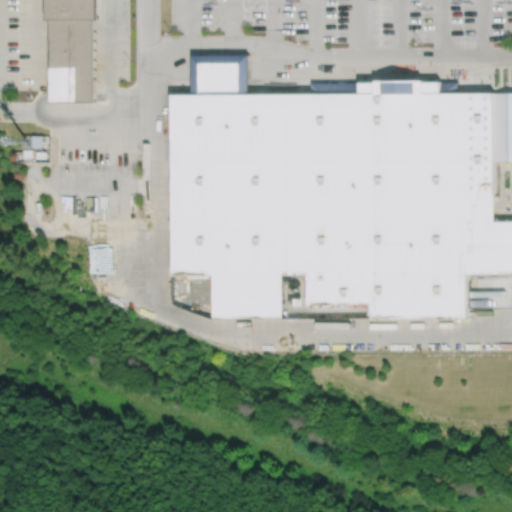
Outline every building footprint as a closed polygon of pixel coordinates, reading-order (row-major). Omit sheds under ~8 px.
[(49,0),(49,102),(93,102),(93,19),(99,19),(99,0),(49,0)] [(196,56),(196,96),(253,95),(253,55),(196,56)] [(176,96),(177,277),(217,277),(217,319),(287,319),(286,273),(310,273),(310,305),(374,304),(374,319),(470,319),(470,308),(470,274),(511,274),(511,222),(499,222),(498,162),(497,94),(462,94),(444,95),(444,82),(363,82),(363,95),(313,95),(253,95),(196,96),(176,96)] [(363,82),(363,95),(313,95),(312,83),(363,82)] [(462,82),(444,82),(444,95),(462,94),(462,82)] [(511,93),(497,94),(498,162),(511,162),(511,93)] [(23,157),(44,158),(44,151),(47,151),(47,135),(24,135),(23,157)]
